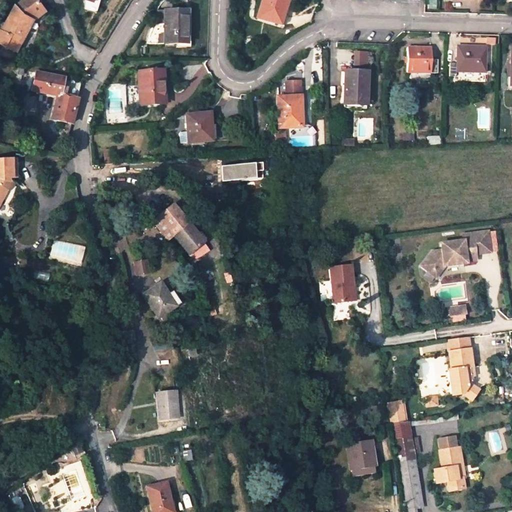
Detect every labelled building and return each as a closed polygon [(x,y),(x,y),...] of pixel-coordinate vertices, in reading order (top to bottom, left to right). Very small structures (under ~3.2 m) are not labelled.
[(22,0),(15,6),(0,32),(0,31),(0,43),(15,52),(31,21),(43,12),(34,0),(22,0)] [(279,24),(286,0),(262,0),(257,17),(279,24)] [(186,44),(187,11),(164,11),(163,43),(186,44)] [(455,78),(456,72),(483,73),(485,47),(456,46),(456,64),(449,63),(449,78),(455,78)] [(430,48),(407,48),(406,72),(430,73),(436,73),(436,60),(430,60),(430,48)] [(352,67),(368,67),(368,52),(352,52),(352,67)] [(162,82),(162,70),(139,71),(141,105),(160,104),(159,83),(162,82)] [(60,105),(57,119),(71,123),(75,106),(80,81),(36,71),(32,89),(56,95),(54,104),(60,105)] [(344,71),(343,99),(365,100),(366,72),(344,71)] [(299,107),(300,107),(300,96),(300,81),(285,82),(285,97),(277,97),(278,127),(299,127),(299,107)] [(21,106),(35,110),(39,97),(25,92),(21,106)] [(51,118),(57,119),(60,105),(54,104),(51,118)] [(209,125),(208,113),(186,115),(188,142),(208,140),(208,125),(209,125)] [(427,145),(440,144),(439,136),(426,137),(427,145)] [(104,164),(112,164),(112,150),(104,150),(104,164)] [(0,159),(0,201),(6,190),(7,190),(8,190),(10,189),(11,188),(12,186),(12,185),(11,183),(10,182),(8,181),(8,177),(15,177),(15,159),(0,159)] [(261,164),(221,167),(222,182),(262,179),(261,164)] [(173,205),(158,217),(189,254),(204,242),(173,205)] [(490,251),(487,230),(461,234),(462,241),(441,244),(441,250),(433,252),(422,265),(429,269),(436,268),(440,272),(445,265),(445,263),(451,262),(451,264),(467,262),(467,260),(476,259),(475,253),(490,251)] [(147,258),(134,262),(137,274),(150,271),(147,258)] [(350,265),(330,267),(335,303),(352,300),(349,282),(353,282),(350,265)] [(160,283),(159,283),(142,295),(157,318),(175,306),(160,283)] [(465,306),(447,308),(449,317),(466,315),(465,306)] [(467,338),(446,340),(447,353),(468,349),(467,338)] [(455,395),(461,394),(471,400),(477,390),(468,384),(464,385),(463,378),(469,378),(468,368),(471,368),(468,349),(447,353),(449,371),(447,371),(449,387),(454,386),(455,395)] [(177,418),(174,391),(156,393),(158,419),(177,418)] [(437,406),(436,397),(425,399),(426,408),(437,406)] [(387,404),(389,421),(406,419),(404,402),(387,404)] [(306,415),(307,423),(318,422),(317,413),(306,415)] [(412,447),(411,438),(408,422),(390,425),(392,435),(395,449),(412,447)] [(416,437),(411,438),(412,447),(395,449),(405,504),(406,511),(414,511),(414,508),(423,506),(413,451),(418,449),(416,437)] [(438,485),(449,483),(450,492),(465,489),(463,479),(459,480),(457,469),(461,468),(458,450),(455,450),(453,440),(439,442),(444,470),(436,472),(438,485)] [(353,471),(375,468),(371,441),(347,445),(351,472),(353,471)] [(72,449),(75,456),(81,452),(78,446),(72,449)] [(354,477),(375,473),(375,468),(353,471),(354,477)] [(464,468),(461,468),(457,469),(459,480),(463,479),(465,479),(464,468)] [(172,511),(166,483),(146,487),(151,511),(172,511)]
